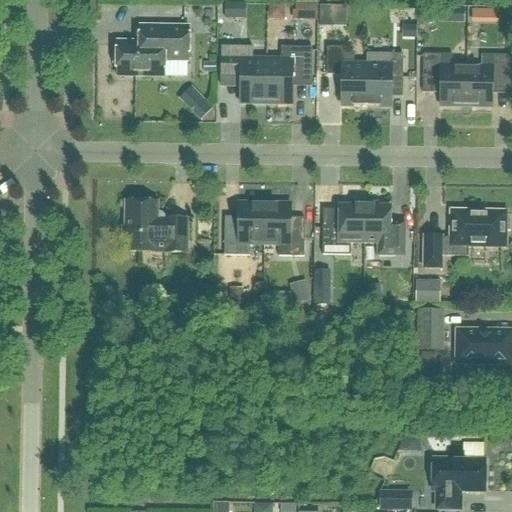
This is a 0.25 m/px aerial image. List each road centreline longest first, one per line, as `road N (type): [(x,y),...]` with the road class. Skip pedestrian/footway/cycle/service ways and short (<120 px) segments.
road 1 (residential): [(35,153),(511,157)]
road 2 (residential): [(30,511),(35,153)]
road 3 (residential): [(35,153),(38,0)]
